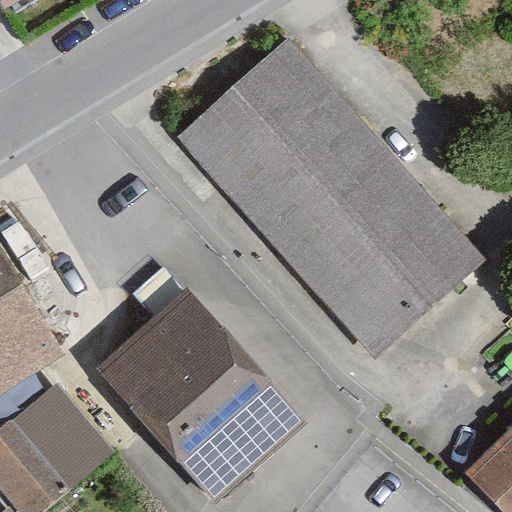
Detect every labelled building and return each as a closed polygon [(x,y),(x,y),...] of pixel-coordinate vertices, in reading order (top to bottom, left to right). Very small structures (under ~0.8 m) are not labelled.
[(480,270),(279,58),(175,155),(376,368),(480,270)] [(0,407),(62,369),(0,267),(0,407)] [(302,426),(183,301),(94,384),(213,510),(302,426)] [(61,511),(113,465),(48,394),(0,438),(0,499),(11,511),(61,511)] [(511,438),(477,474),(511,508),(511,438)]
